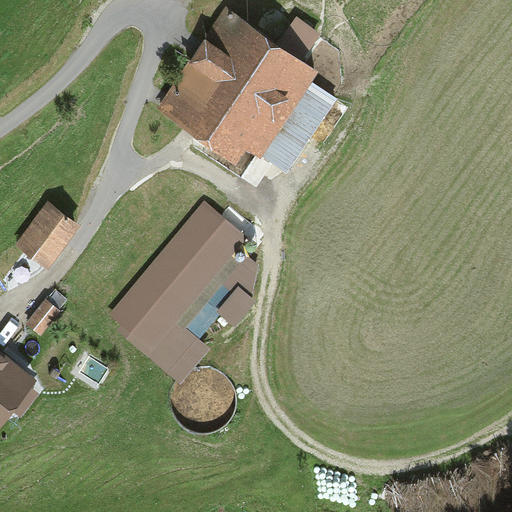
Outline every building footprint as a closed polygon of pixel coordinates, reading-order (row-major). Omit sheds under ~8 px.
[(308,70),(217,6),(145,108),(218,160),(229,144),(247,157),(308,70)] [(70,225),(38,201),(2,250),(34,273),(70,225)] [(244,239),(202,203),(99,320),(173,384),(203,350),(171,322),(244,239)] [(218,311),(236,326),(260,299),(247,288),(261,273),(239,253),(217,277),(234,292),(218,311)] [(90,354),(73,379),(99,396),(115,371),(90,354)] [(0,415),(28,381),(0,358),(0,415)]
